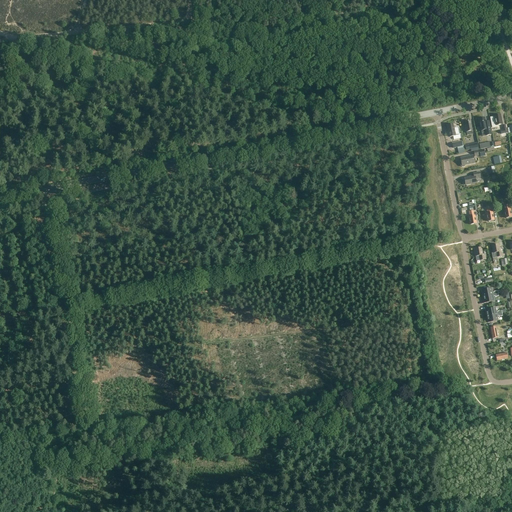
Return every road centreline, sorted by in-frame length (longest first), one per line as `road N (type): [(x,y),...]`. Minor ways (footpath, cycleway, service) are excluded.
road 1 (tertiary): [(0,198),(436,112)]
road 2 (track): [(68,309),(421,247)]
road 3 (track): [(188,22),(25,38),(0,33)]
road 4 (track): [(251,38),(380,15),(405,19),(427,0)]
road 5 (residential): [(492,381),(464,239)]
road 6 (track): [(371,397),(286,511)]
road 7 (residential): [(464,239),(436,112)]
